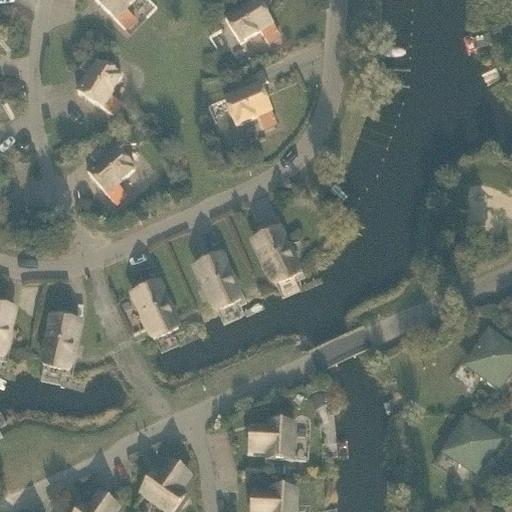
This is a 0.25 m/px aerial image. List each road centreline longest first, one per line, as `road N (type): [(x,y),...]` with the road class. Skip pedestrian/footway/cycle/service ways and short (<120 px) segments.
road 1 (residential): [(91,264),(288,172),(318,150),(337,78),(339,0)]
road 2 (residential): [(191,423),(511,276)]
road 3 (residential): [(43,0),(39,122),(55,202),(91,264)]
road 4 (residential): [(191,423),(0,506)]
